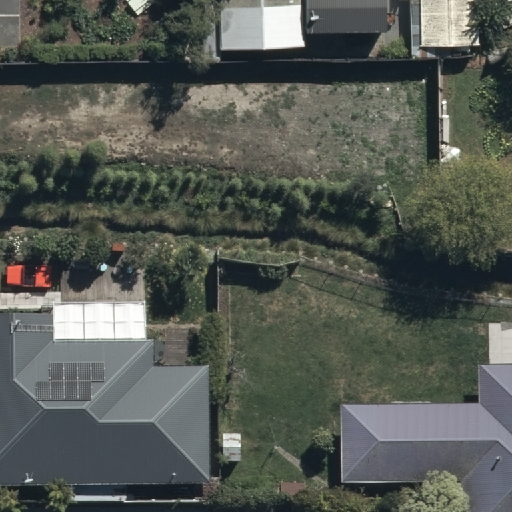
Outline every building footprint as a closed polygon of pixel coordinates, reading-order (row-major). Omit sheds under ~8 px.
[(302,40),(302,0),(224,0),(225,40),(302,40)] [(384,0),(303,0),(304,25),(384,25),(384,0)] [(408,0),(408,33),(476,33),(475,0),(408,0)] [(407,115),(329,113),(328,137),(406,140),(407,115)] [(394,170),(315,168),(314,210),(393,212),(394,170)] [(0,307),(0,472),(204,471),(203,356),(146,357),(146,330),(47,331),(47,307),(0,307)] [(477,396),(340,397),(341,475),(459,475),(459,511),(511,511),(511,357),(477,358),(477,396)]
